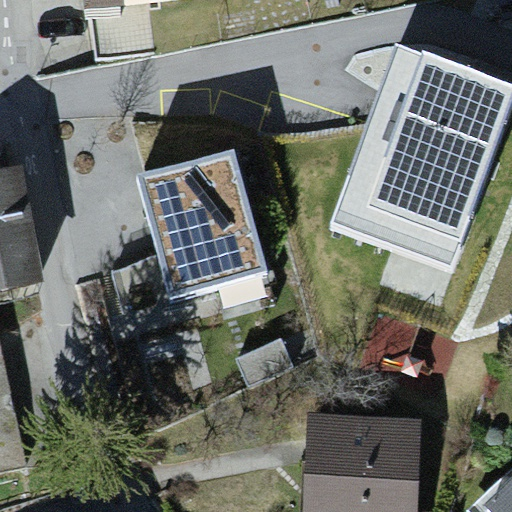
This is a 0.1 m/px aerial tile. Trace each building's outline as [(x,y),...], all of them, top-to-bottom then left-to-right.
[(245,0),(78,0),(83,35),(247,13),(245,0)] [(367,16),(303,29),(317,99),(381,86),(367,16)] [(511,96),(392,63),(339,252),(469,287),(511,131),(511,96)] [(230,161),(142,183),(174,309),(262,287),(230,161)] [(26,182),(0,186),(0,304),(45,297),(26,182)] [(369,359),(441,393),(465,342),(393,309),(369,359)] [(3,346),(0,346),(0,490),(32,483),(3,346)] [(418,511),(422,431),(309,426),(305,511),(418,511)] [(511,511),(511,498),(493,511),(511,511)]
